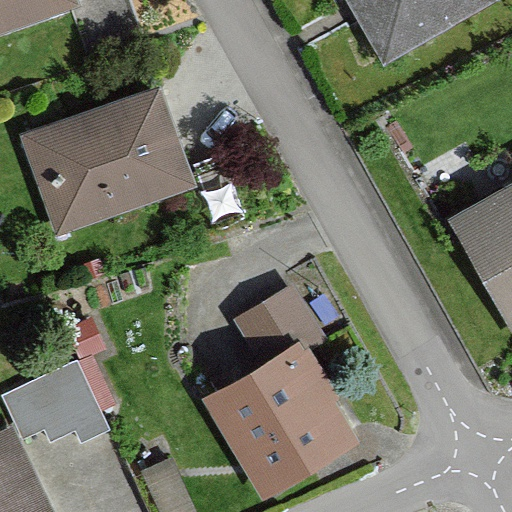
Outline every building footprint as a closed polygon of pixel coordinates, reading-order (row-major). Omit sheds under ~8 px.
[(0,0),(0,35),(81,6),(78,0),(0,0)] [(494,3),(492,0),(342,0),(378,66),(494,3)] [(195,185),(158,86),(17,138),(54,237),(195,185)] [(511,182),(446,219),(511,337),(511,182)] [(203,401),(262,496),(357,439),(306,355),(325,344),(290,286),(229,323),(256,369),(203,401)] [(74,365),(2,401),(26,448),(44,438),(49,448),(73,436),(78,446),(108,431),(74,365)] [(0,433),(0,511),(49,511),(8,429),(0,433)] [(189,511),(168,465),(138,479),(153,511),(189,511)]
